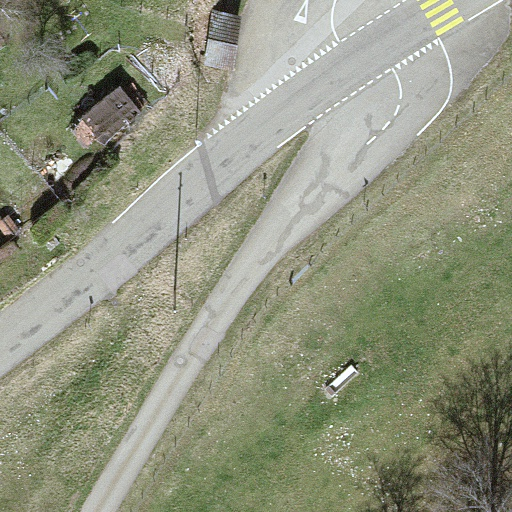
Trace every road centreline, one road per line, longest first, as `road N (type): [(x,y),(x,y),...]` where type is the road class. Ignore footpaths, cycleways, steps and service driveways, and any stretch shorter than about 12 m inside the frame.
road 1 (residential): [(360,55),(379,103),(377,120),(235,296),(97,511)]
road 2 (secondary): [(360,55),(0,342)]
